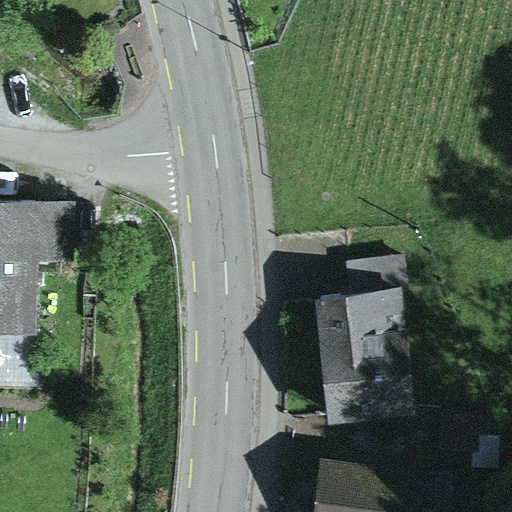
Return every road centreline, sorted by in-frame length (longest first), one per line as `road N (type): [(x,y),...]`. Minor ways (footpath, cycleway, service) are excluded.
road 1 (primary): [(213,142),(227,359),(214,511)]
road 2 (residential): [(213,142),(110,158),(0,131)]
road 3 (primary): [(181,0),(213,142)]
